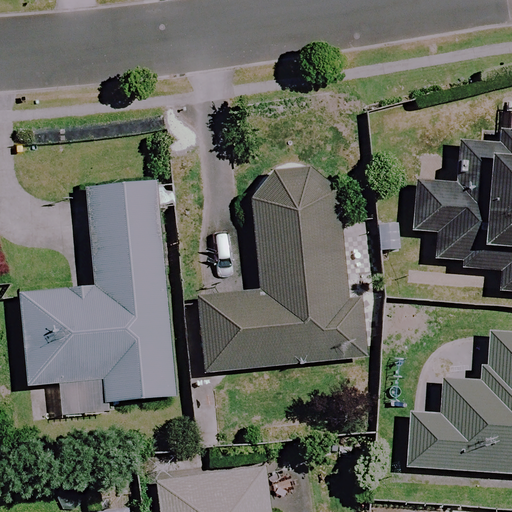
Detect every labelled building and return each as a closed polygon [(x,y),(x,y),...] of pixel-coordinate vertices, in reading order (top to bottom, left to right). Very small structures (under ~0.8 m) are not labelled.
[(511,139),(475,136),(470,190),(417,186),(412,234),(437,236),(434,265),(501,272),(499,295),(511,296),(511,139)] [(341,179),(253,187),(263,297),(202,303),(209,375),(359,360),(341,179)] [(173,400),(161,189),(93,193),(98,295),(22,299),(27,388),(102,383),(104,404),(173,400)] [(511,338),(491,337),(489,380),(444,378),(442,417),(408,415),(406,471),(511,476),(511,338)] [(277,511),(272,468),(159,483),(162,511),(277,511)]
